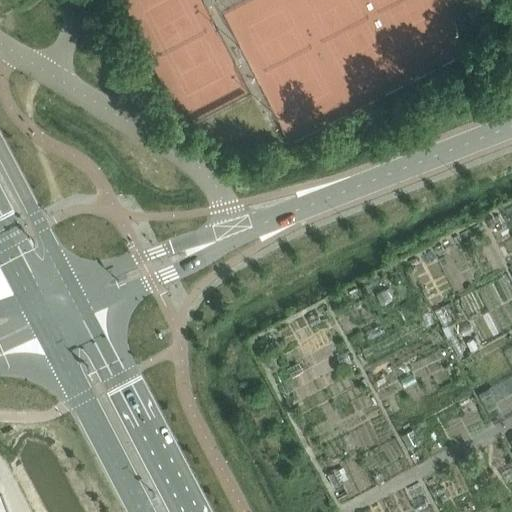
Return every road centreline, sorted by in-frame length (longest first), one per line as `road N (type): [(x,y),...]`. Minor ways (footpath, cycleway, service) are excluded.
road 1 (unclassified): [(234,233),(511,126)]
road 2 (unclassified): [(49,74),(199,165),(234,233)]
road 3 (secondary): [(189,511),(82,313)]
road 4 (secondary): [(44,327),(142,511)]
road 5 (unclassified): [(234,233),(67,283)]
road 6 (unclassified): [(82,313),(234,233)]
road 7 (secondary): [(67,283),(0,150)]
